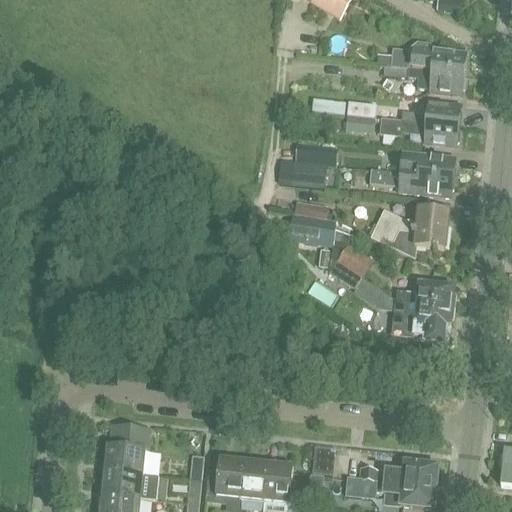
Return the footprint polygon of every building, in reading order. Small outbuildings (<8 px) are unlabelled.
[(352,0),(302,0),(340,22),(352,0)] [(437,15),(439,16),(460,18),(462,5),(438,2),(437,15)] [(431,63),(421,62),(422,57),(394,54),(393,61),(380,59),(379,70),(384,70),(384,71),(463,79),(464,73),(465,70),(466,64),(465,62),(465,58),(432,55),(431,63)] [(462,85),(463,79),(384,71),(383,79),(418,82),(416,92),(428,93),(428,95),(461,98),(461,96),(463,93),(464,87),(462,85)] [(346,105),(314,103),(313,115),(345,117),(346,105)] [(347,106),(346,118),(374,122),(375,109),(347,106)] [(402,117),(401,125),(457,131),(458,125),(460,123),(460,118),(459,114),(459,111),(426,108),(425,119),(402,117)] [(457,131),(401,125),(381,123),(380,139),(402,141),(402,138),(423,140),(422,148),(455,151),(455,148),(457,145),(457,140),(456,137),(457,131)] [(295,167),(319,169),(321,152),(297,149),(295,167)] [(452,183),(453,165),(402,159),(400,178),(452,183)] [(317,193),(319,169),(295,167),(281,165),(279,189),(317,193)] [(452,183),(400,178),(377,175),(371,175),(369,188),(398,191),(398,197),(449,202),(452,183)] [(295,219),(315,222),(317,210),(297,207),(295,219)] [(370,242),(391,252),(415,263),(417,251),(444,254),(448,217),(417,214),(416,225),(403,224),(403,225),(383,215),(370,242)] [(334,250),(334,247),(336,234),(337,226),(315,222),(295,219),(293,219),(290,244),(334,250)] [(334,250),(331,263),(346,272),(352,262),(353,260),(347,256),(349,248),(350,239),(336,234),(334,247),(334,250)] [(320,271),(328,272),(330,255),(322,254),(320,271)] [(362,283),(345,272),(330,262),(328,275),(355,293),(362,283)] [(396,295),(395,305),(453,312),(455,300),(452,299),(453,293),(438,291),(439,286),(431,286),(430,290),(418,289),(417,297),(396,295)] [(431,348),(431,352),(447,354),(448,340),(444,340),(445,330),(449,331),(450,323),(452,324),(453,312),(395,305),(391,338),(413,340),(423,342),(423,347),(431,348)] [(103,475),(142,479),(144,456),(148,457),(150,435),(111,431),(108,451),(105,451),(103,475)] [(511,455),(504,455),(502,472),(511,472),(511,455)] [(192,461),(189,484),(200,485),(202,462),(192,461)] [(205,501),(239,505),(243,466),(219,463),(218,467),(209,466),(205,501)] [(268,468),(243,466),(239,505),(264,507),(268,468)] [(292,471),(268,468),(264,507),(288,510),(292,471)] [(402,478),(385,476),(361,474),(360,485),(384,488),(434,493),(436,471),(403,468),(402,478)] [(511,472),(502,472),(500,490),(511,490),(511,472)] [(103,475),(100,500),(140,504),(142,479),(103,475)] [(311,479),(309,499),(321,500),(324,480),(311,479)] [(187,508),(197,509),(200,485),(189,484),(187,508)] [(412,511),(432,511),(434,493),(384,488),(360,485),(359,496),(400,500),(399,511),(412,511)] [(100,500),(99,511),(138,511),(140,504),(100,500)]
